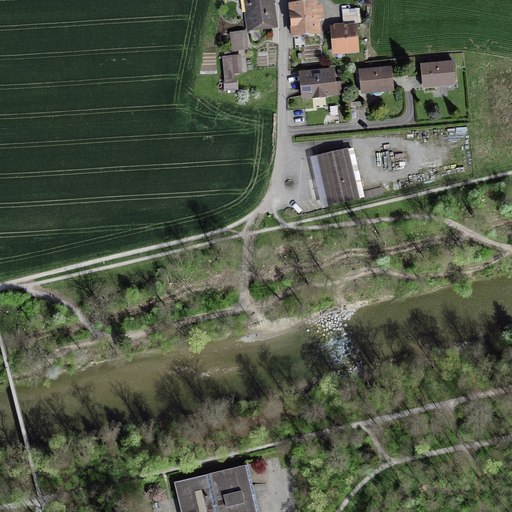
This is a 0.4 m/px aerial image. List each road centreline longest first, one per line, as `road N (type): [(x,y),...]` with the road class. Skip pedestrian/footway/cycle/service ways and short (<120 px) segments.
road 1 (track): [(52,498),(511,388)]
road 2 (track): [(95,341),(272,303),(359,269),(418,276),(439,269),(463,231)]
road 3 (track): [(463,231),(435,217),(282,227),(269,203)]
road 4 (residential): [(283,0),(283,132),(269,203)]
